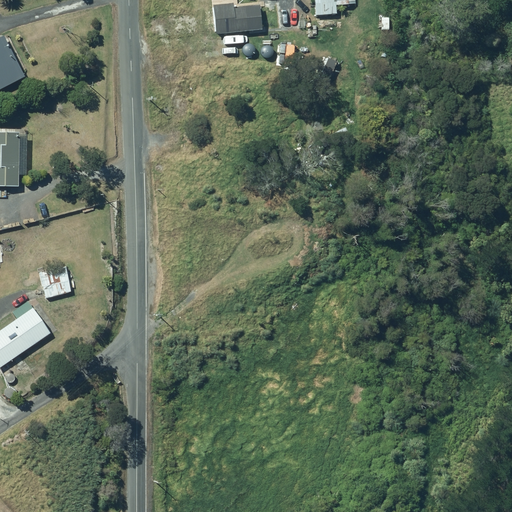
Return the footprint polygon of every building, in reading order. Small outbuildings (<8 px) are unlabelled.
[(312,0),(312,16),(334,16),(334,8),(345,8),(345,0),(312,0)] [(0,89),(27,76),(8,35),(0,38),(0,89)] [(353,63),(333,64),(333,77),(353,76),(353,63)] [(340,123),(310,140),(318,154),(348,138),(340,123)] [(21,133),(0,132),(0,184),(19,185),(21,133)] [(39,271),(44,297),(73,291),(68,265),(39,271)] [(0,331),(0,367),(56,331),(40,306),(0,331)]
